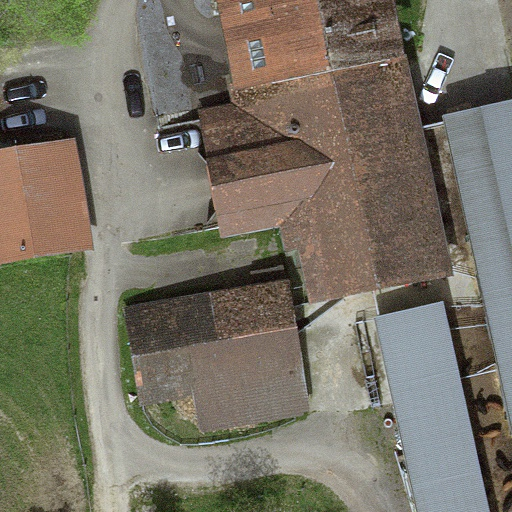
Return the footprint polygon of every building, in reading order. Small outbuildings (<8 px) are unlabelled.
[(217,0),(243,115),(205,123),(227,227),(296,212),(314,296),(451,270),(401,59),(388,0),(217,0)] [(511,107),(443,122),(511,438),(511,107)] [(72,147),(0,157),(0,260),(87,248),(72,147)] [(282,289),(128,313),(141,401),(193,393),(199,430),(301,415),(282,289)] [(491,511),(446,301),(376,316),(420,511),(491,511)]
